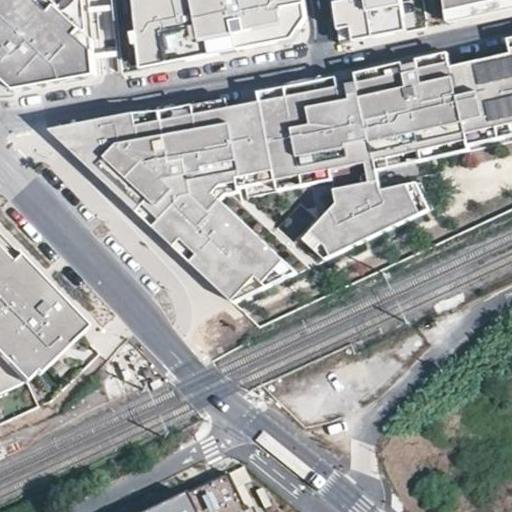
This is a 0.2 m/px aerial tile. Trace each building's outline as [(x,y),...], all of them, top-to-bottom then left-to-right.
[(0,0),(0,78),(16,92),(98,77),(94,40),(48,0),(40,0),(39,2),(35,0),(0,0)] [(308,19),(305,0),(135,0),(141,34),(135,35),(137,47),(142,46),(144,63),(188,54),(190,62),(224,55),(222,46),(239,43),(241,52),(296,40),(308,19)] [(399,0),(334,0),(339,32),(341,44),(407,31),(399,0)] [(444,0),(448,23),(471,18),(469,8),(505,0),(444,0)] [(511,0),(505,0),(469,8),(471,18),(511,8),(511,0)] [(511,37),(46,130),(234,301),(436,205),(425,179),(380,191),(380,171),(511,141),(511,37)] [(238,52),(241,52),(239,43),(222,46),(224,55),(238,52)] [(145,72),(190,62),(188,54),(144,63),(145,72)] [(0,390),(34,375),(84,328),(0,240),(0,390)] [(117,373),(99,380),(108,401),(126,393),(117,373)] [(160,511),(194,511),(188,499),(160,511)]
